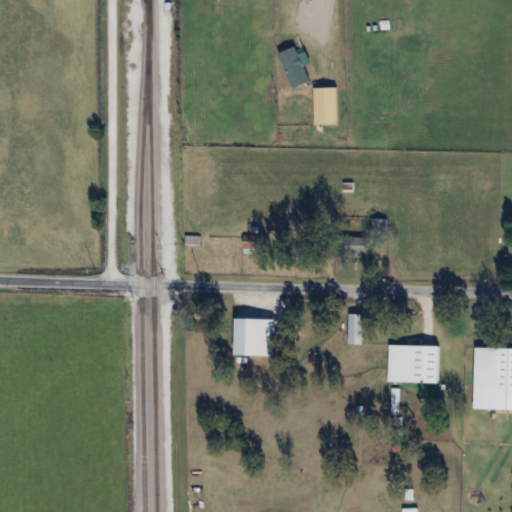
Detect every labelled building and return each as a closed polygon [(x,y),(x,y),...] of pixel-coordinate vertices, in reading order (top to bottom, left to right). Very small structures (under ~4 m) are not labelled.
[(311,81),(296,46),(279,54),(294,88),(311,81)] [(338,87),(314,87),(314,125),(338,125),(338,87)] [(388,234),(388,219),(372,219),(372,234),(388,234)] [(243,253),(265,253),(265,235),(243,235),(243,253)] [(368,238),(347,238),(347,257),(368,257),(368,238)] [(364,312),(349,312),(349,344),(364,344),(364,312)] [(228,316),(274,318),(273,357),(226,355),(228,316)] [(388,343),(441,346),(439,383),(386,380),(388,343)] [(473,348),(511,348),(511,410),(472,410),(473,348)]
